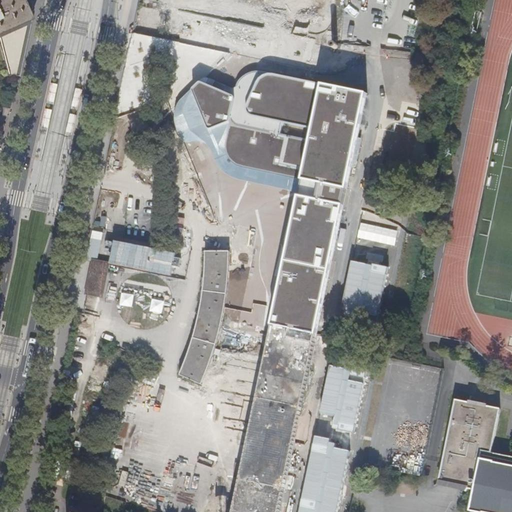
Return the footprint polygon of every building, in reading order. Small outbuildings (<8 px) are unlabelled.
[(0,0),(0,32),(30,19),(33,5),(29,0),(0,0)] [(30,19),(0,32),(0,36),(9,76),(13,76),(17,76),(28,29),(30,19)] [(233,511),(279,511),(366,99),(347,95),(351,78),(310,69),(308,75),(343,83),(341,93),(321,89),(233,511)] [(58,85),(50,83),(46,101),(54,103),(58,85)] [(79,109),(83,90),(76,89),(72,107),(79,109)] [(40,127),(48,129),(52,110),(44,109),(40,127)] [(73,134),(77,116),(70,115),(66,133),(73,134)] [(241,121),(241,153),(273,153),(272,120),(241,121)] [(230,252),(206,252),(205,261),(205,273),(203,290),(201,306),(198,318),(196,329),(193,339),(191,348),(188,357),(184,365),(180,375),(202,385),(207,371),(213,354),(218,336),(222,319),(226,301),(229,279),(230,270),(230,262),(230,252)] [(84,296),(103,300),(110,264),(91,260),(91,263),(84,296)] [(511,511),(511,460),(492,457),(501,413),(456,404),(439,484),(468,490),(470,488),(476,489),(472,510),(482,511),(486,511),(511,511)]
